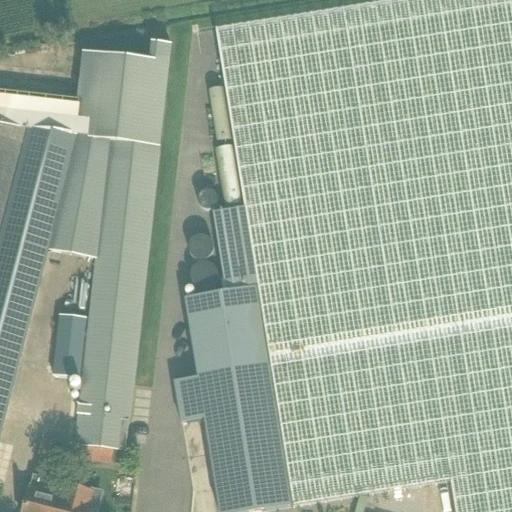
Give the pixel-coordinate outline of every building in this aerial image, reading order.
[(511,511),(511,0),(420,0),(216,33),(245,211),(293,509),(451,483),(455,511),(511,511)] [(75,447),(125,453),(168,64),(84,55),(76,121),(33,116),(0,241),(0,434),(47,253),(96,262),(75,447)] [(219,90),(212,91),(217,121),(215,122),(218,141),(227,140),(219,90)] [(0,232),(31,116),(0,112),(0,232)] [(272,511),(293,509),(245,211),(213,216),(226,295),(185,302),(200,392),(176,396),(181,425),(204,421),(218,511),(272,511)] [(54,378),(79,381),(85,319),(60,317),(54,378)] [(79,490),(76,500),(30,488),(23,511),(95,511),(100,495),(79,490)]
